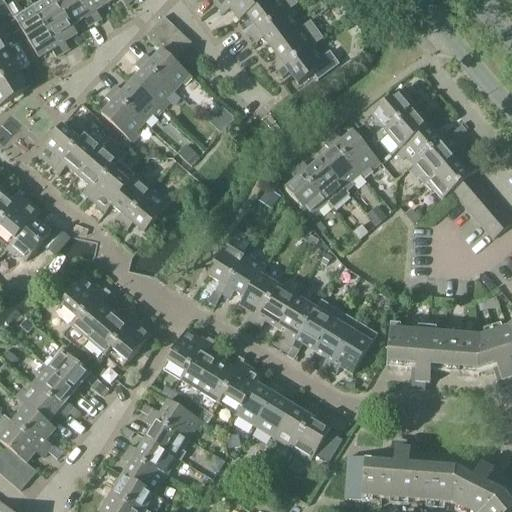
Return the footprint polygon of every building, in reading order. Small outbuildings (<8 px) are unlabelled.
[(55,0),(45,0),(33,8),(63,55),(69,51),(65,44),(78,36),(73,28),(55,0)] [(94,24),(79,0),(55,0),(73,28),(83,21),(88,29),(94,24)] [(108,6),(104,0),(79,0),(94,24),(101,20),(97,13),(108,6)] [(219,10),(232,0),(218,0),(214,4),(219,10)] [(247,17),(267,0),(232,0),(219,10),(223,16),(230,11),(239,23),(247,17)] [(293,0),(270,0),(247,17),(254,28),(247,33),(252,39),(289,11),(297,5),(293,0)] [(21,11),(16,2),(9,7),(14,16),(21,11)] [(63,55),(33,8),(14,20),(39,60),(52,52),(56,59),(63,55)] [(289,11),(252,39),(257,45),(264,40),(272,51),(302,29),(289,11)] [(155,46),(173,27),(163,18),(146,37),(155,46)] [(310,23),(302,29),(272,51),(280,62),(273,67),(278,74),(315,46),(323,40),(310,23)] [(0,57),(18,47),(6,27),(0,30),(0,57)] [(182,36),(173,27),(155,46),(162,51),(165,54),(182,36)] [(182,36),(165,54),(174,63),(191,45),(182,36)] [(323,58),(315,46),(278,74),(282,80),(289,75),(298,87),(313,76),(317,81),(318,82),(339,66),(330,53),(323,58)] [(18,47),(0,57),(0,109),(29,92),(17,73),(29,66),(18,47)] [(145,56),(140,62),(174,94),(182,85),(185,88),(193,80),(174,63),(165,54),(162,51),(152,62),(145,56)] [(174,94),(140,62),(135,67),(141,73),(132,84),(162,112),(169,105),(166,103),(174,94)] [(116,88),(110,93),(145,125),(153,117),(156,119),(162,112),(132,84),(122,94),(116,88)] [(145,125),(110,93),(105,99),(112,105),(101,116),(132,145),(139,137),(136,134),(145,125)] [(399,151),(428,127),(400,93),(371,118),(362,125),(379,144),(387,137),(399,151)] [(235,122),(228,116),(220,122),(226,129),(235,122)] [(97,121),(93,126),(100,132),(104,127),(97,121)] [(78,179),(110,141),(100,132),(93,126),(79,143),(62,128),(38,157),(54,171),(51,175),(56,179),(66,169),(78,179)] [(428,127),(399,151),(396,154),(403,161),(406,159),(413,168),(449,138),(444,132),(437,137),(428,127)] [(461,127),(449,138),(454,144),(466,133),(461,127)] [(330,141),(360,177),(370,169),(372,172),(380,165),(353,133),(342,143),(336,136),(330,141)] [(454,144),(449,138),(413,168),(421,177),(418,180),(424,187),(456,160),(447,149),(454,144)] [(110,141),(78,179),(90,189),(80,200),(85,203),(88,200),(105,215),(111,208),(128,185),(113,172),(127,156),(110,141)] [(330,153),(319,162),(347,194),(354,188),(351,185),(360,177),(330,141),(324,146),(330,153)] [(198,157),(188,147),(180,155),(191,165),(198,157)] [(465,170),(456,160),(424,187),(431,194),(434,192),(441,201),(442,202),(452,193),(471,177),(477,171),(472,165),(465,170)] [(303,164),(297,169),(327,205),(337,197),(339,200),(347,194),(319,162),(309,171),(303,164)] [(327,205),(297,169),(291,174),(297,181),(286,190),(313,222),(321,216),(318,212),(327,205)] [(128,185),(111,208),(121,216),(115,222),(121,227),(152,192),(143,184),(145,181),(137,174),(128,185)] [(479,187),(471,177),(452,193),(460,203),(479,187)] [(479,187),(460,203),(468,213),(487,196),(479,187)] [(10,200),(0,192),(0,229),(14,241),(39,213),(21,197),(23,194),(18,190),(10,200)] [(152,192),(121,227),(127,232),(133,226),(144,236),(172,204),(164,197),(161,200),(152,192)] [(266,205),(272,209),(279,198),(272,195),(266,205)] [(487,196),(468,213),(476,222),(496,206),(487,196)] [(504,216),(496,206),(476,222),(484,232),(504,216)] [(375,227),(384,219),(376,210),(367,218),(375,227)] [(420,220),(412,210),(406,215),(413,226),(420,220)] [(511,225),(504,216),(484,232),(493,242),(511,225)] [(43,229),(34,221),(14,241),(5,252),(13,259),(16,256),(25,264),(56,229),(49,223),(43,229)] [(320,224),(316,227),(321,234),(325,231),(320,224)] [(358,241),(366,235),(360,227),(352,233),(358,241)] [(310,235),(301,229),(295,238),(305,244),(310,235)] [(52,258),(67,240),(60,233),(57,230),(42,249),(48,255),(52,258)] [(317,243),(313,240),(309,248),(313,250),(317,243)] [(222,296),(247,257),(227,245),(207,277),(220,285),(216,292),(222,296)] [(244,300),(261,277),(266,269),(247,257),(222,296),(229,300),(233,293),(244,300)] [(321,267),(327,271),(333,261),(327,257),(321,267)] [(254,327),(278,287),(261,277),(244,300),(239,308),(252,316),(248,323),(254,327)] [(81,353),(113,315),(101,305),(110,295),(105,290),(103,293),(86,279),(61,308),(63,309),(56,317),(71,330),(64,338),(81,353)] [(278,287),(254,327),(261,331),(265,324),(277,331),(297,299),(278,287)] [(316,310),(297,299),(277,331),(289,339),(285,346),(292,350),(316,310)] [(497,305),(495,301),(488,305),(488,312),(501,311),(500,305),(497,305)] [(334,322),(316,310),(292,350),(298,354),(303,347),(315,354),(334,322)] [(125,325),(113,315),(81,353),(89,360),(98,367),(112,351),(128,365),(139,352),(153,336),(134,320),(138,315),(135,313),(125,325)] [(18,328),(27,335),(33,327),(25,320),(18,328)] [(353,333),(334,322),(315,354),(326,361),(322,369),(329,373),(353,333)] [(511,326),(508,330),(503,332),(486,338),(481,339),(473,338),(462,338),(459,376),(479,377),(494,372),(499,371),(504,388),(511,385),(511,381),(511,380),(511,379),(511,326)] [(387,370),(412,372),(410,390),(423,391),(423,385),(428,386),(429,373),(459,376),(462,338),(401,333),(402,329),(391,328),(387,370)] [(193,405),(219,363),(206,354),(213,344),(207,340),(205,343),(187,331),(167,364),(168,364),(163,372),(180,383),(174,393),(193,405)] [(372,345),(353,333),(329,373),(335,377),(340,369),(352,377),(372,345)] [(153,336),(139,352),(148,359),(156,346),(155,346),(158,341),(153,336)] [(298,354),(292,350),(287,358),(294,362),(298,354)] [(50,359),(44,366),(76,393),(85,383),(91,388),(97,381),(62,351),(53,361),(50,359)] [(17,362),(8,353),(3,358),(13,367),(17,362)] [(89,360),(85,365),(88,368),(100,378),(105,372),(98,367),(89,360)] [(256,385),(257,386),(262,378),(238,363),(233,371),(219,363),(193,405),(203,411),(213,417),(224,399),(241,409),(242,409),(256,385)] [(41,376),(33,385),(68,415),(74,409),(67,404),(76,393),(44,366),(38,373),(41,376)] [(68,415),(33,385),(25,394),(22,392),(15,399),(23,406),(23,405),(48,426),(49,425),(57,416),(63,421),(68,415)] [(255,429),(279,389),(273,385),(268,393),(257,386),(256,385),(242,409),(241,409),(235,417),(255,429)] [(286,393),(279,389),(255,429),(273,440),(293,408),(281,401),(286,393)] [(153,411),(149,418),(189,442),(195,432),(199,434),(204,425),(198,421),(168,403),(160,416),(153,411)] [(23,405),(23,406),(9,421),(48,454),(53,448),(46,443),(56,431),(49,425),(48,426),(23,405)] [(305,415),(293,408),(273,440),(292,452),(316,412),(310,408),(305,415)] [(208,427),(213,417),(203,411),(198,421),(204,425),(208,427)] [(323,416),(316,412),(292,452),(311,463),(331,431),(318,423),(323,416)] [(189,442),(149,418),(145,424),(152,429),(145,441),(181,463),(186,454),(182,452),(189,442)] [(48,454),(9,421),(0,432),(0,443),(7,449),(17,458),(27,466),(36,455),(43,460),(48,454)] [(121,434),(130,440),(134,434),(125,428),(121,434)] [(131,448),(126,455),(166,479),(173,469),(176,471),(181,463),(145,441),(138,453),(131,448)] [(434,504),(437,466),(419,464),(419,469),(409,468),(411,451),(406,451),(406,445),(396,444),(395,462),(395,467),(385,466),(385,462),(348,459),(345,499),(345,502),(352,502),(364,503),(364,499),(434,504)] [(17,458),(7,449),(0,457),(0,476),(1,477),(9,467),(17,458)] [(166,479),(126,455),(122,461),(130,466),(122,478),(155,497),(155,498),(158,500),(163,491),(160,489),(166,479)] [(217,473),(223,462),(213,456),(207,467),(217,473)] [(37,474),(27,466),(26,466),(17,458),(9,467),(28,484),(37,474)] [(457,467),(437,466),(434,504),(445,505),(453,506),(465,511),(511,511),(511,498),(506,492),(489,483),(494,472),(490,470),(492,465),(480,458),(471,475),(457,467)] [(28,484),(9,467),(1,477),(20,493),(28,484)] [(145,511),(155,498),(155,497),(122,478),(101,511),(145,511)] [(10,511),(0,503),(0,511),(10,511)]
